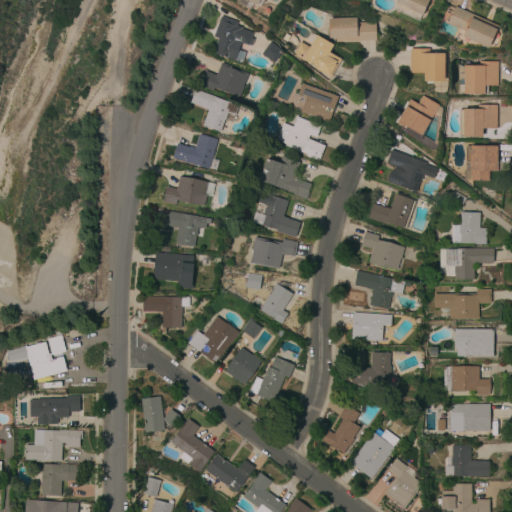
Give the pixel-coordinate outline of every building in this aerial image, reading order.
[(236,2),(237,0),(261,0),(259,4),(253,2),(250,9),(236,2)] [(393,9),(397,0),(427,0),(419,21),(393,9)] [(462,37),(465,31),(448,24),(455,7),(498,26),(488,48),(462,37)] [(220,16),(237,22),(236,25),(241,27),(241,28),(252,33),(248,46),(240,43),(238,50),(245,53),(242,62),(234,59),(234,61),(212,53),(217,38),(213,37),(220,16)] [(337,38),(329,38),(329,19),(355,18),(356,24),(375,23),(376,40),(337,41),(337,38)] [(309,66),(310,64),(304,60),(303,61),(294,56),(295,55),(293,54),(300,42),(309,48),(316,36),(333,45),(329,53),(341,60),(330,78),(309,66)] [(281,51),(273,62),(262,54),(270,43),(278,49),(281,51)] [(423,82),(423,73),(410,73),(410,49),(429,49),(429,54),(444,54),(444,82),(423,82)] [(463,94),(464,66),(478,66),(478,62),(498,62),(497,87),(484,86),(484,95),(463,94)] [(214,88),(213,90),(202,86),(207,73),(215,76),(220,63),(248,75),(238,98),(214,88)] [(337,97),(328,122),(300,112),(305,96),(297,93),(301,83),(337,97)] [(202,125),(208,110),(191,103),(196,91),(238,108),(235,117),(226,113),(219,132),(202,125)] [(397,122),(410,100),(418,104),(422,96),(439,106),(421,136),(397,122)] [(461,137),(462,109),(479,109),(479,105),(497,105),(497,130),(482,129),(482,137),(461,137)] [(324,146),(318,161),(305,156),(306,155),(299,152),(299,151),(285,145),(285,144),(275,140),(282,123),(291,127),(296,117),(320,127),(316,138),(309,135),(307,139),(324,146)] [(173,158),(178,144),(194,149),(198,135),(217,140),(212,159),(218,161),(215,171),(173,158)] [(470,180),(470,146),(497,146),(497,172),(488,171),(488,180),(470,180)] [(386,182),(390,171),(397,173),(399,169),(384,163),(390,150),(426,164),(415,193),(386,182)] [(300,163),(294,178),(309,183),(304,197),(287,192),(288,190),(259,180),(266,158),(279,162),(281,157),(300,163)] [(442,184),(433,180),(436,171),(445,174),(442,184)] [(179,176),(214,184),(212,196),(206,195),(203,206),(176,200),(175,205),(161,202),(165,185),(168,186),(168,187),(176,189),(179,176)] [(458,210),(446,203),(453,191),(465,198),(458,210)] [(367,218),(372,204),(389,210),(394,194),(412,200),(402,229),(367,218)] [(287,202),(282,217),(287,219),(287,220),(299,224),(295,238),(269,229),(269,228),(251,222),(255,212),(258,213),(264,195),(279,200),(287,202)] [(206,218),(206,219),(210,220),(209,224),(206,223),(205,229),(202,228),(201,236),(195,235),(193,247),(174,244),(177,228),(158,225),(161,210),(206,218)] [(453,243),(453,225),(459,225),(459,213),(479,213),(479,227),(485,228),(485,243),(453,243)] [(400,258),(396,270),(368,262),(372,249),(360,246),(364,233),(378,236),(377,240),(403,247),(400,258)] [(280,244),(280,240),(295,243),(293,257),(282,254),(279,268),(250,262),(255,239),(280,244)] [(455,267),(454,267),(454,277),(445,277),(445,274),(439,274),(439,266),(445,266),(445,250),(456,250),(456,249),(493,249),(493,264),(473,264),(473,280),(455,280),(455,267)] [(191,287),(179,286),(179,282),(153,279),(156,252),(194,256),(191,287)] [(209,257),(208,265),(197,264),(198,255),(209,257)] [(369,305),(372,290),(353,285),(356,271),(403,282),(401,294),(391,292),(387,309),(369,305)] [(261,276),(260,278),(261,278),(260,288),(259,287),(259,290),(245,288),(247,273),(261,276)] [(264,302),(264,301),(268,294),(269,295),(276,284),(292,294),(282,310),(287,314),(280,324),(272,319),(259,310),(264,302)] [(449,308),(433,309),(433,295),(475,294),(475,289),(490,289),(490,304),(477,304),(477,319),(449,319),(449,308)] [(163,329),(163,311),(144,311),(144,298),(188,298),(188,307),(181,307),(181,329),(163,329)] [(350,340),(352,313),(389,316),(388,325),(381,325),(380,342),(350,340)] [(214,363),(188,343),(197,332),(203,336),(217,318),(237,333),(214,363)] [(248,319),(260,328),(252,339),(240,330),(248,319)] [(62,333),(79,328),(81,336),(64,340),(62,333)] [(492,357),(462,357),(462,355),(460,355),(459,353),(459,351),(457,347),(457,341),(454,341),(454,330),(492,330),(492,357)] [(47,340),(56,337),(55,333),(60,332),(65,352),(51,356),(47,340)] [(27,359),(8,362),(6,352),(24,346),(24,348),(45,343),(48,355),(50,354),(51,360),(62,357),(66,372),(33,381),(27,359)] [(225,372),(241,348),(259,361),(243,384),(225,372)] [(389,366),(390,366),(390,374),(388,374),(388,386),(351,385),(351,370),(362,370),(362,368),(370,369),(370,353),(389,353),(389,366)] [(250,393),(256,377),(262,380),(268,367),(270,368),(274,358),(293,366),(288,378),(284,377),(278,393),(283,395),(279,405),(250,393)] [(475,391),(443,391),(443,368),(478,368),(478,379),(488,379),(488,395),(475,395),(475,391)] [(36,418),(29,418),(29,400),(36,400),(36,399),(65,399),(65,397),(79,396),(80,412),(68,413),(68,418),(57,419),(57,425),(36,425),(36,418)] [(140,400),(159,397),(164,431),(144,433),(140,400)] [(459,432),(459,415),(450,415),(450,405),(489,405),(489,432),(459,432)] [(321,441),(327,431),(333,435),(342,420),(338,418),(345,406),(359,414),(353,424),(359,428),(352,439),(353,439),(349,446),(348,446),(343,454),(321,441)] [(163,420),(170,410),(180,418),(173,427),(163,420)] [(189,466),(193,460),(192,459),(188,465),(179,458),(183,453),(170,443),(180,429),(179,428),(186,419),(199,428),(192,436),(214,452),(199,473),(189,466)] [(34,463),(35,461),(25,461),(25,446),(33,446),(34,430),(44,431),(43,431),(59,432),(59,431),(82,431),(81,440),(79,440),(79,448),(65,448),(65,444),(61,444),(61,463),(43,462),(43,463),(34,463)] [(397,439),(370,478),(349,463),(371,432),(379,437),(384,430),(397,439)] [(443,476),(443,466),(444,466),(445,459),(451,459),(451,446),(470,446),(470,461),(488,462),(488,477),(443,476)] [(236,470),(243,460),(254,467),(235,493),(204,470),(215,454),(236,470)] [(384,494),(396,478),(386,471),(395,459),(405,467),(402,471),(419,484),(401,507),(384,494)] [(41,496),(42,465),(59,466),(59,465),(68,465),(68,466),(79,466),(78,482),(67,481),(67,482),(61,482),(60,497),(41,496)] [(255,511),(258,509),(243,498),(253,485),(251,484),(259,473),(271,482),(265,491),(285,506),(280,511),(255,511)] [(143,495),(147,479),(159,482),(155,498),(143,495)] [(443,511),(444,509),(440,509),(440,491),(451,491),(451,485),(470,485),(470,503),(474,503),(474,500),(488,500),(488,511),(443,511)] [(286,511),(295,500),(310,511),(309,511),(286,511)] [(32,511),(33,504),(40,504),(40,501),(77,504),(76,511),(32,511)] [(150,511),(153,501),(172,506),(170,511),(150,511)]
